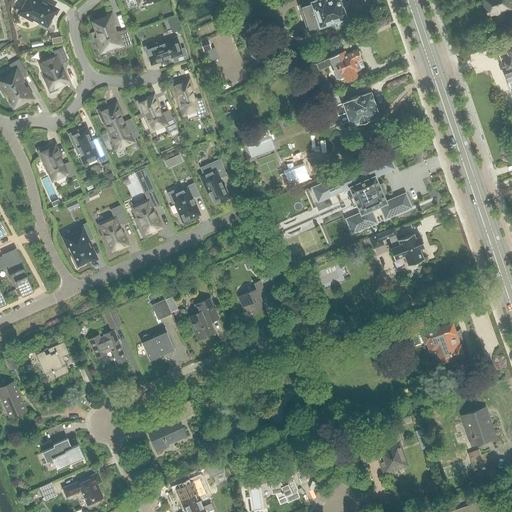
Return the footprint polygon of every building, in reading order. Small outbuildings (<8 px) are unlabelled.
[(50,21),(55,10),(38,1),(38,0),(26,0),(20,12),(40,23),(39,24),(48,29),(51,22),(50,21)] [(345,18),(346,18),(343,7),(342,7),(339,0),(327,0),(326,0),(316,0),(299,6),(308,31),(322,26),(323,28),(331,26),(330,24),(335,22),(337,28),(338,28),(339,29),(340,29),(341,29),(342,29),(343,29),(344,28),(345,27),(345,26),(346,26),(346,25),(347,25),(345,18)] [(482,0),(488,16),(494,14),(497,22),(506,19),(504,12),(510,10),(506,0),(482,0)] [(116,34),(110,16),(93,22),(96,32),(91,34),(94,41),(99,40),(102,50),(119,45),(120,48),(131,44),(127,30),(116,34)] [(184,49),(179,50),(176,39),(157,46),(156,43),(144,47),(147,56),(149,55),(152,63),(172,56),(174,62),(187,58),(184,49)] [(211,50),(207,39),(200,42),(204,52),(211,50)] [(60,63),(67,60),(62,49),(54,52),(56,55),(39,62),(48,83),(46,83),(50,93),(57,90),(57,88),(68,83),(60,63)] [(321,55),(305,62),(311,74),(319,70),(332,65),(338,78),(343,76),(345,81),(357,76),(355,71),(360,69),(356,61),(360,59),(359,57),(361,55),(360,52),(357,51),(356,50),(342,56),(341,53),(324,61),(321,55)] [(511,51),(503,55),(507,68),(504,69),(511,92),(511,91),(511,51)] [(30,98),(19,79),(27,75),(18,61),(10,65),(14,72),(0,80),(0,81),(10,100),(9,101),(12,107),(14,106),(14,107),(30,98)] [(179,81),(171,84),(175,96),(177,95),(184,114),(197,109),(200,117),(207,115),(201,99),(195,101),(188,81),(180,83),(179,81)] [(351,100),(343,102),(340,93),(318,101),(322,111),(335,107),(338,116),(346,113),(351,128),(360,125),(360,123),(369,120),(369,122),(371,123),(378,120),(379,118),(378,114),(378,112),(379,112),(380,108),(377,106),(376,106),(370,92),(351,99),(351,100)] [(231,101),(228,94),(220,97),(223,105),(231,101)] [(169,114),(162,117),(153,97),(145,100),(144,98),(136,102),(141,113),(144,112),(152,130),(165,124),(168,132),(176,128),(169,113),(169,114)] [(132,141),(131,139),(138,135),(131,120),(124,123),(115,105),(107,109),(106,107),(98,110),(103,122),(105,121),(117,148),(132,141)] [(100,146),(95,149),(86,129),(78,133),(77,131),(69,134),(79,156),(81,155),(85,163),(98,157),(100,162),(106,160),(100,146)] [(63,166),(55,146),(47,150),(46,147),(38,151),(47,172),(49,171),(53,180),(66,174),(68,177),(74,175),(69,163),(63,166)] [(427,148),(429,159),(436,157),(434,147),(427,148)] [(338,192),(349,188),(353,197),(350,198),(353,206),(357,205),(361,214),(379,206),(385,219),(411,208),(405,193),(386,202),(375,177),(394,168),(388,154),(358,167),(362,177),(359,178),(355,169),(332,178),(311,187),(317,202),(338,192)] [(177,164),(182,162),(179,155),(174,157),(177,164)] [(204,175),(201,176),(214,204),(227,197),(219,179),(226,176),(219,160),(201,168),(204,175)] [(308,176),(305,169),(288,175),(291,183),(308,176)] [(279,174),(284,186),(289,183),(285,172),(279,174)] [(111,173),(105,175),(108,182),(114,179),(111,173)] [(148,200),(132,207),(137,218),(135,219),(144,237),(151,234),(150,232),(161,227),(152,208),(160,204),(147,177),(139,180),(148,200)] [(174,202),(183,222),(199,214),(192,198),(198,196),(193,184),(176,192),(175,190),(168,194),(172,203),(174,202)] [(432,202),(434,208),(453,203),(451,197),(432,202)] [(102,236),(110,255),(118,251),(117,250),(128,245),(119,225),(127,222),(120,206),(111,210),(115,218),(99,225),(104,235),(102,236)] [(73,259),(77,268),(84,265),(83,263),(94,258),(87,241),(92,239),(86,224),(79,227),(81,231),(65,238),(74,258),(73,259)] [(420,260),(423,259),(419,249),(424,247),(420,236),(415,238),(413,233),(398,239),(393,228),(368,238),(373,249),(384,244),(382,240),(389,238),(392,247),(390,248),(394,259),(401,256),(404,258),(407,265),(410,264),(410,265),(412,266),(420,263),(421,261),(420,260)] [(15,250),(4,256),(8,265),(8,266),(17,262),(20,270),(9,274),(16,290),(18,288),(20,292),(19,292),(22,297),(27,294),(26,294),(34,291),(20,261),(15,250)] [(260,296),(266,293),(260,280),(254,283),(256,288),(238,296),(245,312),(251,309),(253,314),(266,308),(260,296)] [(210,322),(217,319),(208,299),(195,305),(198,313),(188,317),(198,339),(214,333),(210,322)] [(170,315),(164,300),(151,306),(158,320),(170,315)] [(121,324),(114,309),(104,314),(110,329),(121,324)] [(456,357),(462,355),(459,345),(460,345),(455,332),(454,332),(451,323),(423,333),(419,322),(405,327),(409,339),(423,334),(430,351),(435,349),(440,363),(447,360),(451,370),(460,367),(456,357)] [(116,364),(127,359),(114,330),(103,335),(104,336),(100,338),(99,335),(88,339),(96,358),(107,353),(111,351),(116,364)] [(151,360),(173,350),(165,330),(150,337),(149,335),(146,334),(144,335),(142,338),(143,340),(142,340),(151,360)] [(67,353),(68,352),(64,342),(63,342),(37,353),(36,355),(44,372),(46,373),(52,370),(52,372),(54,372),(56,377),(67,372),(68,370),(61,356),(67,353)] [(6,359),(11,371),(19,367),(14,356),(6,359)] [(453,393),(470,389),(467,375),(450,380),(453,393)] [(0,391),(11,417),(26,411),(14,383),(0,388),(0,391)] [(185,434),(179,420),(197,412),(191,400),(178,406),(182,414),(177,417),(177,416),(146,429),(156,452),(168,447),(166,442),(185,434)] [(474,445),(495,438),(484,408),(462,416),(466,425),(467,425),(474,445)] [(57,469),(84,457),(79,444),(71,447),(67,437),(61,424),(47,430),(54,446),(42,451),(47,462),(53,459),(57,469)] [(385,473),(406,465),(398,443),(400,439),(402,438),(397,426),(371,436),(373,441),(362,444),(368,461),(376,458),(377,461),(380,460),(385,473)] [(429,446),(422,429),(415,431),(421,448),(429,446)] [(484,467),(479,450),(469,453),(474,470),(484,467)] [(223,472),(218,460),(204,466),(209,478),(223,472)] [(277,478),(270,483),(272,492),(274,492),(279,504),(286,501),(287,502),(299,497),(296,490),(297,490),(291,475),(297,473),(301,483),(308,480),(306,476),(312,474),(307,464),(302,466),(301,462),(282,470),(285,476),(281,477),(279,480),(277,478)] [(96,483),(100,482),(97,473),(62,489),(66,497),(80,491),(83,497),(82,497),(85,505),(103,498),(96,483)] [(213,511),(210,504),(203,507),(198,497),(203,494),(198,482),(192,485),(191,482),(180,487),(185,499),(180,501),(185,511),(186,511),(213,511)] [(56,496),(51,484),(40,488),(45,501),(56,496)] [(488,511),(492,511),(488,499),(482,502),(485,511),(488,511)] [(480,511),(477,503),(471,505),(473,511),(480,511)]
